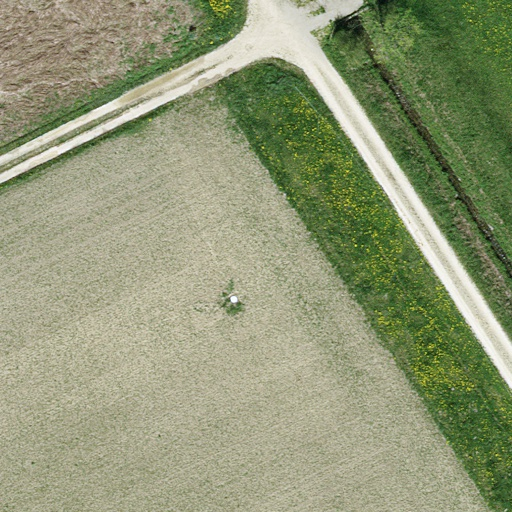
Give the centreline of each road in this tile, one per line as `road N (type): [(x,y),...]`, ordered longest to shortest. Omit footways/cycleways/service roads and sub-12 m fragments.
road 1 (track): [(268,0),(511,375)]
road 2 (track): [(330,0),(0,166)]
